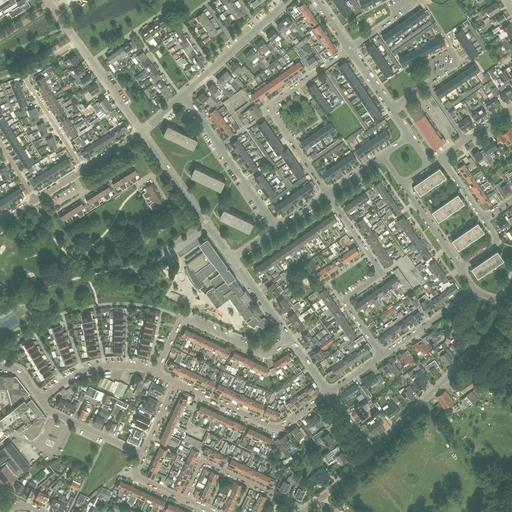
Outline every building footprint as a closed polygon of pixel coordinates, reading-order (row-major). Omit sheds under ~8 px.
[(10,11),(13,16),(15,15),(17,15),(17,14),(20,12),(19,12),(23,9),(23,10),(30,6),(26,0),(25,0),(20,0),(12,5),(11,2),(1,8),(3,11),(5,10),(6,13),(10,11)] [(229,9),(234,4),(234,3),(232,1),(233,0),(230,0),(225,4),(229,9)] [(238,9),(237,8),(235,6),(239,3),(237,1),(234,3),(234,4),(229,9),(232,14),(238,9)] [(491,15),(501,9),(496,2),(483,10),(485,14),(486,14),(489,12),(491,15)] [(294,17),(295,17),(308,8),(304,3),(296,8),(298,11),(293,15),(294,17)] [(342,12),(348,7),(345,3),(338,7),(342,12)] [(239,11),(243,8),(241,5),(237,8),(238,9),(232,14),(236,18),(235,19),(236,21),(243,16),(239,11)] [(345,17),(352,13),(348,7),(342,12),(345,17)] [(201,21),(207,17),(206,16),(204,13),(208,11),(206,8),(202,11),(203,12),(197,16),(201,21)] [(304,14),(306,16),(311,12),(308,8),(295,17),(296,18),(299,16),(299,17),(304,14)] [(468,17),(477,11),(475,8),(466,13),(468,17)] [(427,9),(424,12),(422,9),(417,12),(422,19),(426,15),(427,17),(431,14),(427,9)] [(306,23),(315,17),(311,12),(306,16),(308,19),(305,21),(306,23)] [(422,19),(417,12),(412,15),(417,22),(422,19)] [(204,26),(210,22),(209,21),(208,18),(211,16),(210,13),(206,16),(207,17),(201,21),(204,26)] [(498,15),(495,17),(496,18),(493,20),(492,19),(489,21),(488,21),(485,23),(483,24),(486,28),(491,25),(490,23),(493,21),(495,23),(496,23),(498,21),(500,24),(507,19),(503,13),(499,16),(498,15)] [(412,25),(417,22),(412,15),(407,19),(412,25)] [(287,16),(282,21),(288,27),(290,30),(295,27),(297,31),(301,28),(300,27),(299,26),(295,20),(293,22),(287,16)] [(161,28),(167,24),(169,22),(167,18),(164,20),(163,18),(158,21),(158,20),(159,19),(157,17),(155,19),(161,28)] [(312,26),(318,22),(315,17),(306,23),(308,25),(311,23),(312,26)] [(208,31),(214,27),(213,26),(211,23),(215,20),(213,18),(209,21),(210,22),(204,26),(208,31)] [(156,31),(161,28),(155,19),(153,20),(154,22),(156,22),(157,22),(152,26),(156,31)] [(412,25),(407,19),(402,22),(407,29),(412,25)] [(282,21),(277,26),(282,31),(280,33),(286,39),(288,42),(292,39),(289,36),(288,34),(291,31),(290,30),(288,27),(282,21)] [(407,29),(402,22),(398,26),(402,32),(407,29)] [(218,33),(217,32),(215,28),(218,25),(217,23),(213,26),(214,27),(208,31),(211,36),(213,35),(214,36),(218,33)] [(315,35),(323,29),(319,24),(314,28),(314,29),(312,31),(315,35)] [(500,37),(511,29),(511,27),(510,24),(503,28),(505,31),(498,35),(500,37)] [(156,31),(152,26),(148,29),(147,28),(149,26),(147,25),(145,26),(153,38),(156,36),(154,33),(156,31)] [(174,34),(176,37),(182,33),(179,29),(180,28),(181,29),(183,28),(181,25),(178,28),(175,30),(170,33),(172,36),(174,34)] [(153,38),(145,26),(143,27),(144,30),(146,29),(146,30),(141,33),(145,39),(147,42),(148,42),(153,38)] [(402,32),(398,26),(393,29),(397,36),(402,32)] [(273,29),(267,35),(272,40),(269,42),(274,48),(278,52),(282,56),(284,54),(281,50),(277,45),(279,44),(274,38),(278,35),(273,29)] [(315,35),(318,40),(326,34),(323,29),(315,35)] [(397,36),(393,29),(388,32),(393,39),(397,36)] [(511,36),(511,29),(500,37),(501,40),(508,36),(509,38),(511,36)] [(465,35),(462,30),(455,34),(458,39),(465,35)] [(393,39),(388,32),(383,36),(388,43),(390,41),(391,43),(393,41),(392,39),(393,39)] [(177,44),(180,42),(189,36),(187,34),(185,35),(186,37),(185,37),(182,33),(176,37),(175,38),(177,40),(175,41),(177,44)] [(318,40),(321,45),(330,39),(326,34),(318,40)] [(468,40),(465,35),(458,39),(462,44),(468,40)] [(180,42),(183,48),(189,44),(186,39),(187,39),(188,40),(190,38),(189,36),(180,42)] [(304,56),(304,57),(306,55),(307,54),(303,49),(301,48),(300,47),(309,41),(308,40),(306,37),(293,47),(301,58),(304,56)] [(446,44),(442,37),(437,40),(440,47),(446,44)] [(262,39),(256,45),(261,50),(261,51),(264,53),(268,49),(269,50),(270,51),(274,48),(269,42),(267,45),(262,39)] [(326,45),(328,48),(333,44),(330,39),(321,45),(323,47),(326,45)] [(440,47),(437,40),(431,42),(435,49),(440,47)] [(472,45),(470,42),(471,41),(470,40),(469,40),(468,40),(462,44),(465,49),(472,45)] [(122,41),(120,43),(126,52),(132,48),(128,42),(123,46),(123,45),(124,43),(122,41)] [(435,49),(431,42),(426,45),(430,52),(435,49)] [(511,42),(511,43),(510,44),(509,42),(503,45),(504,48),(508,45),(511,52),(511,51),(511,42)] [(126,52),(120,43),(118,44),(119,47),(121,46),(122,47),(117,50),(122,57),(123,58),(127,55),(129,58),(130,57),(126,52)] [(373,43),(366,48),(370,53),(376,48),(373,43)] [(183,48),(187,53),(196,47),(195,45),(192,46),(193,48),(192,48),(189,44),(183,48)] [(338,52),(337,49),(337,48),(335,45),(334,46),(333,44),(328,48),(320,54),(323,58),(327,56),(325,54),(329,50),(333,55),(338,52)] [(430,52),(426,45),(421,47),(424,55),(430,52)] [(468,54),(475,50),(472,45),(465,49),(468,54)] [(187,53),(191,58),(196,54),(193,50),(194,49),(196,51),(197,49),(196,47),(187,53)] [(424,55),(421,47),(415,50),(419,57),(424,55)] [(244,53),(244,54),(246,57),(247,56),(249,58),(250,58),(252,61),(257,57),(261,61),(267,68),(271,65),(264,58),(258,51),(256,53),(252,48),(249,51),(248,50),(247,50),(244,53)] [(380,53),(379,52),(376,48),(370,53),(373,57),(380,53)] [(122,57),(117,50),(113,53),(112,52),(114,50),(112,49),(110,50),(116,59),(119,57),(120,58),(122,57)] [(116,59),(110,50),(108,52),(109,54),(111,53),(111,54),(107,57),(110,63),(116,59)] [(137,60),(138,62),(150,55),(148,52),(146,53),(147,55),(146,56),(143,51),(141,52),(139,50),(135,53),(137,55),(132,59),(134,62),(137,60)] [(419,57),(415,50),(413,51),(410,53),(414,60),(419,57)] [(471,59),(478,55),(475,50),(468,54),(471,59)] [(377,62),(383,58),(380,53),(373,57),(377,62)] [(414,60),(410,53),(405,55),(408,63),(414,60)] [(194,64),(203,57),(202,55),(199,56),(200,58),(199,59),(196,54),(191,58),(194,64)] [(71,61),(74,65),(79,61),(74,55),(64,62),(65,64),(68,62),(69,63),(71,61)] [(145,66),(150,62),(147,58),(148,57),(149,59),(151,57),(150,55),(138,62),(142,68),(145,66)] [(317,57),(316,58),(314,56),(310,59),(307,55),(306,55),(304,57),(307,61),(308,60),(312,66),(318,61),(320,60),(317,57)] [(408,63),(405,55),(399,58),(403,65),(408,63)] [(196,71),(198,69),(204,65),(201,61),(202,60),(203,61),(205,59),(203,57),(194,64),(192,65),(196,71)] [(380,67),(386,63),(383,58),(377,62),(379,66),(380,67)] [(300,61),(295,64),(299,71),(304,67),(302,64),(300,61)] [(142,72),(144,74),(157,65),(156,63),(153,64),(154,66),(153,67),(150,62),(145,66),(146,69),(142,72)] [(237,62),(232,67),(235,70),(233,72),(237,77),(238,76),(242,73),(243,74),(244,73),(245,72),(250,78),(247,80),(249,82),(255,77),(248,70),(244,66),(242,67),(237,62)] [(299,71),(295,64),(293,62),(291,64),(292,66),(290,68),(294,74),(299,71)] [(342,72),(342,71),(349,67),(345,62),(339,66),(341,69),(339,71),(341,73),(342,72)] [(383,72),(390,68),(386,63),(380,67),(383,72)] [(85,69),(81,64),(74,69),(76,73),(73,75),(76,79),(84,73),(83,71),(85,69)] [(480,71),(475,64),(470,67),(475,74),(480,71)] [(157,69),(159,68),(157,65),(144,74),(146,78),(150,74),(152,77),(157,73),(154,69),(155,68),(157,69)] [(54,76),(56,80),(59,78),(50,66),(47,68),(54,76)] [(346,76),(352,72),(349,67),(342,71),(342,72),(341,73),(340,74),(342,76),(344,74),(346,76)] [(475,74),(470,67),(465,71),(470,77),(475,74)] [(39,85),(45,82),(47,80),(54,76),(47,68),(45,70),(48,75),(46,77),(43,79),(41,77),(36,80),(39,85)] [(294,74),(290,68),(285,71),(290,78),(294,74)] [(387,77),(393,73),(390,68),(383,72),(387,77)] [(506,69),(502,72),(507,80),(511,78),(506,69)] [(234,78),(227,71),(222,75),(228,81),(230,79),(232,80),(234,78)] [(290,78),(285,71),(280,75),(285,81),(290,78)] [(470,77),(465,71),(460,74),(465,81),(470,77)] [(346,76),(349,81),(355,77),(352,72),(346,76)] [(81,87),(84,85),(92,80),(88,74),(86,76),(84,73),(76,79),(76,80),(74,81),(77,85),(79,84),(81,87)] [(152,81),(153,84),(164,76),(163,74),(161,75),(161,77),(160,77),(157,73),(152,77),(154,79),(152,81)] [(465,81),(460,74),(456,77),(460,84),(465,81)] [(223,86),(228,81),(222,75),(217,80),(223,86)] [(285,81),(280,75),(275,78),(280,84),(285,81)] [(164,80),(166,78),(164,76),(153,84),(154,84),(152,85),(153,87),(155,86),(155,87),(158,85),(159,87),(165,84),(162,79),(163,78),(164,80)] [(245,85),(237,77),(235,79),(242,88),(245,85)] [(352,86),(359,82),(355,77),(349,81),(352,86)] [(460,84),(456,77),(451,81),(455,87),(460,84)] [(280,84),(275,78),(271,81),(275,88),(280,84)] [(13,90),(20,87),(18,81),(14,83),(12,80),(9,81),(10,84),(12,88),(5,90),(6,92),(6,93),(9,92),(13,90)] [(50,85),(51,85),(54,83),(52,81),(49,83),(48,82),(46,83),(45,82),(39,85),(42,90),(50,85)] [(275,88),(271,81),(266,85),(270,91),(275,88)] [(455,87),(451,81),(446,84),(450,91),(455,87)] [(489,83),(493,88),(497,95),(500,93),(496,86),(495,86),(491,81),(489,83)] [(356,91),(362,86),(359,82),(352,86),(356,91)] [(92,95),(99,90),(95,83),(88,88),(87,85),(79,91),(83,96),(90,91),(92,95)] [(311,93),(318,88),(314,83),(308,88),(311,93)] [(509,98),(511,95),(511,90),(510,88),(506,83),(501,86),(509,98)] [(159,87),(163,93),(172,87),(170,85),(168,86),(169,88),(168,88),(165,84),(159,87)] [(213,94),(211,96),(217,103),(217,102),(219,100),(216,97),(217,96),(217,95),(218,94),(216,91),(218,89),(213,84),(208,88),(213,94)] [(450,91),(446,84),(441,87),(445,94),(450,91)] [(57,88),(56,86),(52,88),(51,85),(50,85),(42,90),(45,95),(51,92),(57,88)] [(266,95),(270,91),(266,85),(261,88),(266,95)] [(331,93),(333,92),(336,90),(333,85),(330,87),(328,89),(331,93)] [(356,91),(359,96),(366,91),(362,86),(356,91)] [(505,101),(509,98),(501,86),(498,88),(502,93),(500,94),(505,101)] [(22,93),(20,87),(13,90),(16,96),(22,93)] [(167,98),(172,95),(169,90),(170,89),(171,91),(173,89),(172,87),(163,93),(167,98)] [(445,94),(441,87),(436,91),(440,98),(445,94)] [(233,95),(234,94),(231,90),(229,92),(225,88),(222,90),(229,97),(231,96),(233,95)] [(266,95),(261,88),(256,91),(261,98),(266,95)] [(315,98),(321,93),(318,88),(311,93),(315,98)] [(495,107),(500,104),(495,96),(497,95),(493,88),(490,90),(493,94),(488,97),(491,101),(495,107)] [(61,89),(53,95),(51,92),(45,95),(49,101),(54,97),(62,91),(61,89)] [(479,98),(483,105),(486,103),(480,93),(478,90),(475,92),(479,98)] [(261,98),(256,91),(251,95),(256,102),(261,98)] [(359,96),(362,101),(369,96),(366,91),(359,96)] [(208,98),(204,92),(198,97),(203,103),(206,100),(208,103),(208,102),(211,105),(209,106),(211,109),(217,105),(217,103),(211,96),(208,98)] [(25,98),(22,93),(16,96),(18,101),(25,98)] [(318,103),(325,98),(321,93),(315,98),(318,103)] [(430,102),(434,99),(431,94),(426,97),(430,102)] [(366,106),(372,101),(369,96),(362,101),(366,106)] [(61,101),(64,99),(63,97),(60,99),(59,99),(56,100),(54,97),(49,101),(52,106),(58,102),(58,103),(61,101)] [(27,104),(25,98),(18,101),(20,107),(27,104)] [(96,111),(109,102),(108,102),(109,101),(108,99),(106,99),(105,98),(95,105),(93,102),(85,107),(81,110),(83,113),(92,106),(96,111)] [(232,102),(229,98),(223,102),(228,109),(233,106),(230,103),(232,102)] [(321,107),(328,103),(325,98),(318,103),(321,107)] [(481,117),(486,113),(482,107),(481,106),(483,105),(479,98),(476,100),(479,104),(475,107),(481,117)] [(61,108),(64,106),(72,101),(71,99),(63,104),(61,101),(58,103),(58,102),(52,106),(55,111),(61,107),(61,108)] [(430,102),(434,108),(438,105),(434,99),(430,102)] [(453,106),(451,103),(450,100),(445,104),(446,106),(448,109),(453,106)] [(369,110),(376,106),(372,101),(366,106),(369,110)] [(490,111),(495,107),(491,101),(486,104),(490,111)] [(106,112),(112,108),(111,106),(112,105),(110,103),(109,103),(109,102),(96,111),(95,112),(98,117),(89,123),(91,126),(108,114),(106,112)] [(421,106),(419,102),(417,104),(417,103),(408,109),(412,115),(420,109),(419,107),(421,106)] [(465,107),(469,114),(472,112),(465,102),(463,104),(465,107)] [(325,112),(332,108),(328,103),(321,107),(325,112)] [(243,113),(240,114),(238,116),(241,120),(252,112),(256,119),(263,114),(258,108),(255,104),(252,106),(249,108),(247,109),(245,111),(243,113)] [(67,111),(73,107),(72,105),(66,109),(64,106),(61,108),(61,107),(55,111),(58,116),(64,112),(67,111)] [(213,117),(220,113),(223,110),(226,108),(224,106),(218,110),(216,107),(217,107),(217,105),(211,109),(212,110),(210,112),(213,117)] [(434,108),(438,114),(442,111),(438,105),(434,108)] [(477,120),(481,117),(475,107),(474,105),(471,107),(474,112),(472,113),(477,120)] [(369,110),(372,115),(379,111),(376,106),(369,110)] [(30,116),(37,113),(34,108),(29,110),(28,107),(26,108),(27,111),(26,111),(28,117),(30,116)] [(416,120),(424,115),(420,109),(412,115),(416,120)] [(69,114),(67,111),(64,112),(58,116),(62,121),(67,118),(73,114),(72,112),(69,114)] [(372,115),(376,120),(383,116),(379,111),(372,115)] [(438,114),(442,119),(446,116),(442,111),(438,114)] [(39,119),(37,113),(30,116),(33,121),(36,120),(37,122),(39,121),(38,119),(39,119)] [(217,122),(223,117),(220,113),(213,117),(217,122)] [(463,130),(467,126),(463,120),(459,114),(457,116),(461,121),(458,123),(463,130)] [(428,120),(424,115),(416,120),(420,126),(428,120)] [(442,119),(445,125),(450,122),(446,116),(442,119)] [(467,126),(472,123),(468,116),(463,120),(467,126)] [(72,119),(69,121),(67,118),(62,121),(65,127),(71,123),(71,124),(79,119),(78,117),(73,120),(72,119)] [(220,127),(227,122),(223,117),(217,122),(220,127)] [(117,136),(122,133),(115,122),(114,122),(113,119),(111,120),(113,123),(112,124),(115,129),(113,130),(117,136)] [(87,120),(85,122),(88,126),(80,131),(82,134),(92,128),(91,126),(89,123),(87,120)] [(122,133),(127,129),(124,124),(120,126),(118,123),(119,123),(117,120),(115,122),(122,133)] [(268,126),(265,120),(258,125),(262,130),(268,126)] [(424,132),(432,126),(428,120),(420,126),(424,132)] [(39,130),(46,128),(43,122),(40,123),(39,121),(37,122),(32,124),(33,127),(37,125),(39,130)] [(68,132),(74,128),(77,127),(83,123),(82,121),(76,125),(75,124),(72,126),(71,124),(71,123),(65,127),(68,132)] [(9,127),(6,122),(0,125),(0,126),(3,131),(9,127)] [(223,132),(230,127),(227,122),(220,127),(223,132)] [(330,122),(325,125),(331,133),(333,132),(332,130),(335,128),(330,122)] [(458,133),(450,122),(445,125),(453,136),(458,133)] [(106,142),(111,139),(104,128),(105,128),(102,124),(99,125),(102,130),(100,132),(106,142)] [(178,142),(182,132),(167,125),(163,135),(178,142)] [(331,133),(325,125),(320,129),(325,135),(327,134),(328,135),(331,133)] [(272,130),(268,126),(262,130),(265,135),(272,130)] [(428,137),(436,132),(432,126),(424,132),(428,137)] [(12,132),(9,127),(3,131),(6,136),(12,132)] [(80,131),(77,127),(74,128),(68,132),(71,137),(80,131)] [(111,139),(117,136),(113,130),(110,132),(107,127),(105,128),(104,128),(111,139)] [(227,137),(234,132),(230,127),(223,132),(227,137)] [(48,133),(46,128),(39,130),(43,138),(49,136),(47,133),(48,133)] [(325,135),(320,129),(316,132),(320,138),(325,135)] [(511,132),(510,129),(502,135),(503,138),(501,139),(504,143),(505,142),(508,146),(511,143),(511,142),(511,140),(511,132)] [(275,135),(272,130),(265,135),(268,140),(275,135)] [(390,136),(385,130),(380,133),(385,140),(390,136)] [(16,137),(12,132),(6,136),(9,141),(16,137)] [(197,139),(182,132),(178,142),(193,149),(197,139)] [(320,138),(316,132),(311,135),(315,142),(320,138)] [(441,139),(436,132),(428,137),(435,148),(444,143),(443,143),(446,141),(443,137),(441,139)] [(385,140),(380,133),(376,137),(380,143),(385,140)] [(95,150),(100,147),(93,136),(93,135),(92,134),(90,136),(94,142),(91,144),(95,150)] [(100,147),(105,143),(102,137),(99,139),(98,137),(97,137),(95,134),(93,135),(93,136),(100,147)] [(272,145),(278,140),(275,135),(268,140),(272,145)] [(315,142),(311,135),(306,139),(311,145),(315,142)] [(55,142),(53,137),(49,138),(49,136),(43,138),(43,140),(46,139),(48,145),(55,142)] [(242,144),(240,142),(243,140),(241,136),(237,138),(238,139),(231,144),(235,149),(242,144)] [(13,147),(19,142),(16,137),(9,141),(13,147)] [(380,143),(376,137),(371,140),(375,147),(380,143)] [(95,150),(91,144),(90,142),(86,144),(84,141),(83,138),(81,140),(82,142),(89,153),(95,150)] [(84,156),(89,153),(82,142),(81,140),(80,139),(75,142),(77,145),(80,143),(84,149),(80,151),(84,156)] [(311,145),(306,139),(301,142),(306,149),(311,145)] [(349,145),(347,142),(345,139),(345,140),(343,141),(344,142),(339,145),(340,147),(345,144),(347,146),(349,145)] [(282,145),(278,140),(272,145),(275,149),(282,145)] [(375,147),(371,140),(366,143),(370,150),(375,147)] [(493,141),(488,144),(494,153),(499,150),(502,155),(505,154),(500,146),(497,147),(493,141)] [(16,152),(22,148),(19,142),(13,147),(16,152)] [(57,148),(55,142),(48,145),(51,150),(55,149),(57,152),(59,151),(57,148)] [(370,150),(366,143),(361,147),(365,153),(370,150)] [(238,153),(245,149),(242,144),(235,149),(238,153)] [(488,144),(483,147),(488,155),(486,157),(490,163),(493,162),(493,161),(490,156),(494,153),(488,144)] [(281,153),(285,150),(282,145),(275,149),(279,154),(281,153)] [(365,153),(361,147),(356,150),(360,157),(365,153)] [(25,153),(22,148),(16,152),(19,157),(25,153)] [(284,158),(291,153),(287,148),(285,150),(281,153),(284,158)] [(241,158),(248,154),(248,153),(250,152),(249,150),(247,151),(245,149),(238,153),(241,158)] [(479,151),(473,154),(478,161),(480,163),(485,160),(488,165),(489,164),(490,163),(486,157),(484,158),(479,151)] [(318,157),(317,154),(315,152),(307,157),(311,162),(318,157)] [(22,162),(29,158),(25,153),(19,157),(22,162)] [(287,162),(294,158),(291,153),(284,158),(287,162)] [(356,160),(352,153),(349,155),(348,153),(346,155),(347,157),(351,163),(356,160)] [(245,163),(251,158),(248,154),(241,158),(245,163)] [(351,163),(347,157),(342,160),(346,166),(351,163)] [(462,172),(475,163),(471,157),(468,159),(471,163),(466,166),(464,164),(459,167),(459,168),(458,168),(458,169),(460,171),(461,170),(462,172)] [(32,163),(29,158),(22,162),(26,167),(32,163)] [(71,166),(66,158),(61,162),(65,169),(68,167),(71,166)] [(255,163),(251,158),(245,163),(248,168),(255,163)] [(291,167),(297,163),(294,158),(287,162),(291,167)] [(61,162),(60,160),(54,164),(55,165),(59,172),(60,172),(65,169),(61,162)] [(346,166),(342,160),(337,163),(342,170),(346,166)] [(258,168),(255,163),(248,168),(251,173),(258,168)] [(294,172),(301,168),(297,163),(291,167),(294,172)] [(342,170),(337,163),(332,167),(337,173),(342,170)] [(473,169),(472,168),(477,165),(475,163),(462,172),(464,174),(463,175),(464,177),(465,178),(466,177),(471,174),(469,171),(473,169)] [(59,172),(55,165),(50,169),(54,176),(54,175),(57,174),(58,174),(60,173),(60,172),(59,172)] [(206,183),(211,174),(196,166),(191,176),(206,183)] [(138,174),(134,167),(128,171),(135,182),(137,181),(135,176),(138,174)] [(332,177),(337,173),(332,167),(327,170),(332,177)] [(298,177),(304,173),(301,168),(294,172),(298,177)] [(432,173),(427,176),(433,185),(446,176),(440,168),(437,170),(432,173)] [(54,176),(50,169),(44,172),(49,179),(52,177),(52,178),(55,176),(54,175),(54,176)] [(332,177),(327,170),(322,173),(327,180),(332,177)] [(135,182),(128,171),(123,174),(127,181),(129,180),(133,184),(135,182)] [(469,182),(482,173),(480,171),(473,176),(472,174),(471,174),(466,177),(469,182)] [(10,177),(7,172),(1,175),(3,180),(7,178),(10,182),(11,181),(9,178),(10,177)] [(49,179),(44,172),(39,176),(43,183),(49,179)] [(258,183),(265,178),(262,173),(255,178),(258,183)] [(473,187),(478,183),(476,181),(479,179),(479,178),(483,175),(482,173),(469,182),(473,187)] [(127,181),(123,174),(117,177),(125,189),(127,188),(125,183),(127,181)] [(222,190),(226,181),(211,174),(206,183),(222,190)] [(506,182),(508,181),(504,174),(501,176),(504,180),(499,184),(500,185),(496,188),(503,197),(506,194),(506,193),(511,190),(506,182)] [(43,183),(39,176),(33,179),(37,186),(41,184),(41,185),(44,183),(43,182),(43,183)] [(433,185),(427,176),(422,180),(418,183),(415,185),(421,193),(433,185)] [(125,189),(117,177),(112,181),(113,183),(115,186),(116,188),(119,186),(122,190),(125,189)] [(282,180),(287,187),(288,188),(290,187),(292,185),(287,177),(285,179),(282,180)] [(262,188),(268,183),(265,178),(258,183),(262,188)] [(313,189),(309,183),(307,181),(305,183),(306,185),(304,186),(308,193),(313,189)] [(372,191),(369,193),(371,196),(373,194),(384,187),(381,182),(378,183),(377,181),(374,184),(373,186),(375,189),(372,191)] [(476,192),(489,183),(488,181),(483,184),(480,186),(478,183),(473,187),(472,188),(473,190),(474,191),(475,190),(476,192)] [(272,188),(268,183),(262,188),(265,192),(272,188)] [(479,197),(485,193),(483,190),(486,188),(490,185),(489,183),(476,192),(477,194),(476,195),(478,197),(479,197)] [(111,191),(107,184),(101,188),(109,199),(111,198),(109,193),(111,191)] [(144,196),(155,189),(152,184),(145,188),(146,191),(142,194),(144,196)] [(308,193),(304,186),(299,190),(304,196),(308,193)] [(384,187),(373,194),(375,196),(380,193),(382,195),(387,192),(384,187)] [(23,195),(19,188),(13,192),(17,199),(18,199),(23,195)] [(109,199),(101,188),(96,191),(100,198),(103,196),(106,200),(109,199)] [(275,193),(272,188),(265,192),(268,197),(275,193)] [(159,195),(155,189),(144,196),(145,199),(150,197),(152,199),(159,195)] [(304,196),(299,190),(294,193),(299,200),(304,196)] [(100,198),(96,191),(91,194),(98,206),(100,204),(98,199),(100,198)] [(365,192),(360,196),(368,208),(370,206),(368,203),(366,201),(369,199),(368,197),(371,196),(369,193),(367,191),(365,192)] [(483,202),(496,193),(495,191),(490,194),(490,193),(487,196),(485,193),(479,197),(483,202)] [(17,199),(13,192),(8,195),(12,202),(15,200),(15,201),(18,199),(17,199)] [(384,198),(376,203),(378,205),(391,196),(387,192),(382,195),(384,198)] [(299,200),(294,193),(289,196),(294,203),(299,200)] [(486,207),(492,203),(490,201),(494,199),(493,198),(494,197),(496,200),(499,203),(502,201),(496,193),(483,202),(486,207)] [(98,206),(91,194),(85,198),(90,205),(92,203),(96,207),(98,206)] [(451,199),(446,202),(452,211),(464,202),(458,194),(455,196),(451,199)] [(12,202),(8,195),(2,199),(7,206),(10,204),(13,203),(12,202)] [(162,200),(159,195),(152,199),(153,201),(149,205),(151,207),(162,200)] [(294,203),(289,196),(284,200),(289,206),(294,203)] [(360,196),(355,199),(359,206),(361,208),(364,206),(366,209),(368,208),(360,196)] [(391,196),(378,205),(379,208),(387,203),(389,205),(394,201),(392,198),(391,196)] [(355,199),(350,203),(355,209),(356,211),(358,214),(360,217),(365,213),(363,210),(360,212),(358,210),(356,208),(359,206),(355,199)] [(165,205),(162,200),(151,207),(152,209),(157,207),(158,210),(165,205)] [(289,206),(284,200),(279,203),(284,210),(289,206)] [(84,208),(80,201),(75,204),(82,216),(84,214),(82,209),(84,208)] [(390,208),(385,211),(387,214),(398,206),(394,201),(389,205),(390,208)] [(439,220),(452,211),(446,202),(440,206),(436,209),(433,211),(439,220)] [(284,210),(279,203),(274,207),(279,213),(284,210)] [(350,203),(345,206),(350,213),(355,209),(350,203)] [(82,216),(75,204),(69,208),(74,215),(76,213),(80,217),(82,216)] [(387,214),(384,215),(386,218),(394,213),(395,215),(401,211),(398,206),(387,214)] [(74,215),(69,208),(64,211),(71,222),(73,221),(71,216),(74,215)] [(235,225),(240,215),(225,208),(220,217),(235,225)] [(71,222),(64,211),(59,215),(63,221),(65,220),(69,224),(71,222)] [(333,214),(328,218),(332,224),(336,230),(338,228),(336,225),(339,223),(333,214)] [(255,222),(240,215),(235,225),(250,232),(255,222)] [(384,215),(381,218),(386,225),(389,222),(386,218),(384,215)] [(397,229),(407,222),(403,217),(398,220),(398,221),(395,222),(397,225),(395,227),(397,229)] [(511,225),(511,217),(507,221),(504,217),(503,218),(501,217),(500,220),(498,222),(499,223),(497,226),(500,227),(501,226),(502,228),(506,226),(508,229),(511,225)] [(328,218),(323,221),(327,228),(330,226),(331,229),(332,228),(334,231),(333,231),(336,237),(339,235),(338,233),(336,230),(332,224),(328,218)] [(359,228),(366,223),(363,218),(356,222),(359,228)] [(327,228),(323,221),(318,225),(322,231),(327,228)] [(405,231),(410,227),(411,226),(411,225),(409,223),(408,223),(407,222),(397,229),(392,232),(393,234),(398,231),(403,228),(405,231)] [(471,228),(466,231),(472,240),(484,231),(478,222),(475,225),(471,228)] [(363,233),(370,228),(366,223),(359,228),(363,233)] [(322,231),(318,225),(313,228),(317,235),(320,233),(323,238),(326,236),(322,231)] [(403,239),(414,232),(410,227),(405,231),(406,233),(402,236),(403,239)] [(313,228),(308,231),(316,243),(316,244),(321,240),(319,237),(317,235),(313,228)] [(366,237),(373,233),(370,228),(363,233),(366,237)] [(369,242),(376,238),(374,235),(376,232),(379,230),(377,228),(375,230),(375,231),(373,233),(366,237),(369,242)] [(308,231),(303,235),(307,241),(309,244),(311,247),(314,245),(314,244),(316,243),(308,231)] [(459,248),(472,240),(466,231),(460,235),(456,238),(453,240),(459,248)] [(417,237),(414,232),(403,239),(405,241),(408,239),(410,242),(412,241),(417,237)] [(304,247),(308,253),(309,253),(310,255),(312,253),(309,248),(308,249),(305,243),(307,241),(303,235),(298,238),(304,247)] [(381,239),(379,236),(376,238),(369,242),(373,247),(382,241),(381,239)] [(407,251),(421,242),(417,237),(412,241),(413,243),(408,246),(409,247),(406,248),(407,251)] [(194,273),(219,256),(220,255),(208,238),(200,244),(202,247),(185,259),(188,262),(187,263),(186,264),(187,267),(188,269),(188,271),(189,273),(191,276),(194,274),(194,273)] [(304,247),(298,238),(293,242),(299,251),(304,247)] [(384,238),(381,239),(382,241),(373,247),(376,252),(383,247),(381,245),(386,241),(386,240),(384,238)] [(299,251),(293,242),(288,245),(296,257),(298,255),(296,253),(299,251)] [(422,243),(421,242),(407,251),(406,251),(408,254),(417,248),(418,250),(424,246),(424,247),(424,246),(425,245),(423,243),(422,243)] [(346,249),(343,251),(349,260),(354,256),(350,250),(346,245),(346,244),(344,246),(346,249)] [(296,257),(288,245),(283,248),(288,255),(289,257),(292,255),(294,258),(296,257)] [(355,246),(350,250),(354,256),(359,253),(355,246)] [(427,251),(424,247),(424,246),(418,250),(420,253),(415,256),(417,259),(427,251)] [(333,247),(331,248),(334,253),(331,255),(333,257),(339,266),(344,263),(334,248),(333,247)] [(334,248),(344,263),(349,260),(343,251),(340,253),(336,247),(334,248)] [(379,257),(389,251),(388,249),(387,249),(385,250),(383,247),(376,252),(379,257)] [(288,255),(283,248),(278,252),(285,261),(287,265),(290,264),(285,257),(288,255)] [(383,262),(390,257),(388,255),(391,253),(390,252),(392,250),(390,248),(388,249),(389,251),(379,257),(383,262)] [(425,260),(431,257),(427,251),(417,259),(412,262),(414,264),(423,258),(425,260)] [(490,256),(485,259),(491,268),(504,259),(498,251),(494,253),(490,256)] [(285,261),(278,252),(273,255),(278,262),(280,265),(285,261)] [(236,279),(235,278),(236,278),(229,268),(228,269),(227,267),(228,266),(220,255),(219,256),(194,273),(194,274),(191,276),(192,277),(195,281),(199,287),(202,285),(205,290),(207,292),(207,293),(214,303),(217,307),(223,303),(223,302),(228,299),(237,312),(239,310),(241,313),(240,316),(246,319),(250,316),(252,319),(247,322),(254,328),(256,325),(257,324),(263,328),(265,326),(269,323),(264,317),(261,319),(259,317),(260,316),(260,315),(259,314),(259,313),(259,312),(258,312),(258,311),(257,310),(256,310),(255,310),(254,310),(249,303),(253,300),(246,291),(245,292),(236,279)] [(278,262),(273,255),(269,259),(273,265),(277,271),(278,272),(280,271),(275,264),(278,262)] [(328,257),(326,258),(334,270),(339,266),(333,257),(331,255),(328,257)] [(393,262),(392,260),(390,257),(383,262),(386,267),(393,262)] [(326,258),(325,259),(328,265),(325,267),(329,273),(334,270),(326,258)] [(273,265),(269,259),(264,262),(268,268),(268,269),(271,273),(273,271),(270,267),(273,265)] [(312,259),(310,260),(315,267),(317,269),(316,269),(317,270),(314,272),(312,274),(313,275),(317,281),(319,280),(324,277),(320,270),(319,268),(316,265),(312,259)] [(491,268),(485,259),(480,263),(476,266),(473,268),(479,277),(491,268)] [(423,265),(417,269),(419,272),(425,268),(425,269),(427,267),(430,271),(438,266),(435,261),(427,266),(426,263),(423,265)] [(268,268),(264,262),(259,265),(263,272),(265,274),(267,277),(269,281),(273,279),(270,275),(269,276),(265,270),(268,269),(268,268)] [(323,268),(320,270),(324,277),(329,273),(325,267),(323,264),(322,266),(323,268)] [(263,272),(259,265),(254,269),(258,275),(263,272)] [(429,280),(431,278),(442,271),(438,266),(430,271),(432,274),(427,277),(429,280)] [(440,280),(445,276),(442,271),(431,278),(433,280),(438,277),(440,280)] [(399,282),(399,283),(395,277),(390,280),(399,293),(400,294),(402,292),(398,287),(401,285),(399,282)] [(451,295),(458,290),(454,285),(450,288),(446,283),(449,281),(447,278),(442,282),(451,295)] [(397,295),(399,293),(390,280),(385,284),(389,289),(390,292),(393,290),(397,295)] [(446,298),(451,295),(442,282),(439,283),(443,289),(441,291),(442,293),(446,298)] [(270,292),(279,286),(277,283),(274,285),(273,283),(267,287),(270,292)] [(390,292),(389,289),(385,284),(380,287),(387,298),(390,296),(388,293),(390,292)] [(281,292),(283,294),(289,290),(287,288),(283,291),(279,286),(270,292),(274,297),(280,293),(281,292)] [(387,298),(380,287),(375,291),(379,296),(382,294),(385,299),(386,299),(387,301),(389,300),(387,298)] [(436,305),(441,302),(434,291),(432,288),(430,290),(433,296),(431,297),(432,300),(436,305)] [(322,298),(328,294),(324,289),(319,293),(316,295),(320,299),(322,298)] [(441,302),(446,298),(442,293),(440,294),(436,289),(434,291),(441,302)] [(281,307),(289,301),(290,301),(290,300),(287,296),(291,293),(289,290),(283,294),(284,297),(283,297),(277,302),(281,307)] [(381,305),(378,300),(380,299),(379,296),(375,291),(370,294),(379,307),(381,305)] [(323,304),(331,299),(328,294),(322,298),(320,299),(323,304)] [(379,307),(370,294),(365,298),(369,303),(371,305),(374,303),(377,308),(379,307)] [(431,308),(436,305),(432,300),(430,301),(425,294),(423,296),(425,299),(425,300),(431,308)] [(426,312),(431,308),(425,300),(421,303),(417,297),(414,299),(419,306),(421,304),(426,312)] [(367,305),(369,303),(365,298),(360,301),(368,312),(368,311),(370,310),(367,305)] [(321,309),(327,305),(329,308),(335,304),(331,299),(323,304),(317,308),(318,310),(321,309)] [(291,307),(293,309),(300,304),(298,302),(293,305),(290,301),(289,301),(281,307),(284,312),(291,307)] [(368,312),(360,301),(355,304),(359,310),(362,308),(367,315),(368,317),(371,315),(368,311),(368,312)] [(291,322),(301,315),(297,310),(302,307),(300,304),(293,309),(295,312),(294,312),(288,317),(291,322)] [(327,316),(338,309),(335,304),(329,308),(323,312),(324,314),(326,313),(327,316)] [(411,322),(416,319),(409,308),(408,306),(406,308),(409,313),(406,314),(411,322)] [(416,319),(421,315),(416,308),(414,309),(412,306),(409,308),(416,319)] [(336,318),(342,314),(338,309),(327,316),(328,316),(325,318),(326,321),(330,318),(334,316),(335,318),(336,318)] [(126,315),(123,315),(123,313),(123,311),(115,310),(115,312),(110,312),(110,319),(112,319),(122,319),(123,319),(126,319),(126,315)] [(406,325),(411,322),(406,314),(404,316),(401,311),(398,313),(400,315),(399,315),(406,325)] [(95,321),(95,318),(92,319),(91,313),(80,315),(82,323),(92,322),(95,321)] [(156,315),(147,313),(147,315),(145,315),(143,321),(153,323),(157,324),(157,321),(154,321),(156,315)] [(295,326),(303,321),(301,318),(305,315),(303,313),(301,315),(291,322),(295,326)] [(340,324),(346,320),(342,315),(337,319),(339,322),(340,324)] [(402,329),(406,325),(399,315),(397,317),(398,318),(395,320),(396,320),(402,329)] [(349,325),(346,320),(340,324),(338,325),(340,328),(337,331),(339,333),(344,329),(349,325)] [(397,332),(402,329),(396,320),(393,322),(392,320),(389,322),(397,332)] [(156,327),(153,326),(153,323),(143,321),(142,326),(152,329),(155,329),(156,327)] [(298,331),(304,327),(306,325),(303,321),(295,326),(298,331)] [(392,336),(397,332),(389,322),(387,323),(388,325),(386,327),(392,336)] [(306,342),(312,337),(310,335),(313,333),(311,330),(315,327),(313,324),(307,329),(309,331),(302,336),(306,342)] [(61,328),(60,325),(51,328),(53,334),(62,330),(63,330),(62,327),(61,328)] [(353,330),(349,325),(344,329),(346,332),(341,336),(342,338),(345,336),(353,330)] [(155,331),(152,331),(152,329),(142,326),(141,332),(151,334),(154,335),(155,331)] [(387,339),(392,336),(386,327),(383,329),(382,327),(379,329),(387,339)] [(185,346),(186,345),(191,332),(189,331),(186,329),(183,335),(182,334),(180,338),(184,340),(180,349),(183,350),(185,346)] [(382,343),(387,339),(379,329),(377,330),(381,335),(378,337),(382,343)] [(64,336),(65,335),(68,334),(67,332),(63,333),(62,330),(53,334),(55,339),(64,336)] [(351,339),(356,335),(353,330),(345,336),(348,341),(350,339),(351,339)] [(437,333),(435,330),(428,335),(430,339),(428,340),(433,347),(437,344),(436,342),(441,338),(440,337),(442,335),(441,334),(442,333),(441,331),(440,332),(439,331),(437,333)] [(153,341),(154,337),(150,336),(151,334),(141,332),(140,338),(150,340),(153,341)] [(194,341),(197,334),(193,333),(191,332),(186,345),(188,346),(189,342),(190,342),(191,339),(194,341)] [(458,352),(464,348),(463,346),(466,344),(459,332),(453,336),(456,341),(452,344),(458,352)] [(197,350),(203,337),(201,336),(197,334),(194,341),(197,342),(195,345),(196,345),(195,349),(197,350)] [(309,347),(318,340),(315,335),(312,337),(306,342),(309,347)] [(66,341),(69,340),(69,337),(65,338),(64,336),(55,339),(57,344),(66,341)] [(205,346),(208,340),(204,338),(203,337),(197,350),(199,351),(200,347),(201,348),(203,345),(205,346)] [(319,346),(324,342),(327,340),(325,337),(322,339),(317,344),(319,346)] [(364,354),(369,351),(365,344),(362,346),(360,343),(359,343),(358,342),(362,339),(360,337),(355,340),(360,348),(364,354)] [(26,350),(35,345),(38,343),(36,341),(33,343),(30,338),(23,342),(24,342),(25,344),(23,345),(26,350)] [(152,346),(153,342),(149,342),(150,340),(140,338),(139,343),(148,345),(152,346)] [(211,349),(214,342),(212,342),(212,341),(208,340),(205,346),(208,347),(211,349)] [(348,344),(346,340),(338,345),(341,349),(348,344)] [(66,341),(57,344),(59,350),(68,346),(69,346),(68,343),(67,344),(66,341)] [(212,353),(214,350),(216,351),(219,345),(216,343),(214,342),(211,349),(209,351),(210,351),(208,355),(210,356),(212,353)] [(421,346),(418,342),(417,342),(415,342),(414,343),(414,345),(412,346),(417,352),(420,350),(422,355),(428,351),(424,344),(421,346)] [(151,352),(151,348),(148,347),(148,345),(139,343),(137,349),(147,351),(151,352)] [(358,358),(364,354),(360,348),(357,350),(356,348),(355,348),(351,343),(349,345),(354,352),(355,352),(358,356),(357,357),(358,358)] [(29,355),(39,349),(41,348),(39,346),(36,348),(35,345),(26,350),(29,355)] [(219,360),(225,348),(223,347),(223,346),(219,345),(216,351),(219,352),(218,355),(218,356),(217,359),(219,360)] [(353,362),(358,358),(357,357),(358,356),(355,352),(354,352),(349,345),(347,346),(350,350),(349,351),(349,352),(347,353),(349,356),(353,362)] [(70,352),(74,350),(73,348),(69,349),(68,346),(59,350),(61,355),(70,352)] [(125,355),(125,350),(122,350),(122,347),(114,347),(112,347),(112,353),(119,353),(119,355),(125,355)] [(174,370),(181,355),(182,352),(173,347),(171,350),(178,354),(176,360),(175,359),(173,362),(171,361),(170,362),(169,365),(168,367),(171,369),(172,369),(174,370)] [(226,359),(231,350),(227,348),(227,349),(225,348),(219,360),(216,366),(219,367),(223,358),(226,359)] [(444,351),(445,353),(440,356),(440,358),(445,365),(446,364),(446,366),(450,363),(449,362),(452,360),(449,356),(452,354),(448,348),(444,351)] [(32,360),(41,355),(44,353),(42,351),(41,351),(39,349),(29,355),(32,360)] [(149,359),(150,354),(147,353),(147,351),(137,349),(137,350),(138,350),(137,355),(139,355),(139,356),(140,356),(141,355),(143,356),(142,358),(149,359)] [(325,356),(326,355),(326,356),(330,354),(328,350),(327,351),(325,353),(324,352),(323,351),(322,352),(320,349),(314,353),(319,360),(325,356)] [(70,352),(61,355),(63,360),(72,357),(75,356),(74,353),(71,354),(70,352)] [(183,363),(180,362),(183,356),(184,353),(182,352),(181,355),(174,370),(176,371),(175,371),(179,373),(182,367),(183,363)] [(231,373),(240,355),(238,354),(234,352),(231,358),(234,359),(233,363),(229,372),(231,373)] [(297,369),(290,360),(293,358),(291,356),(292,355),(291,353),(290,353),(289,353),(289,352),(285,355),(284,356),(291,368),(294,371),(296,375),(301,371),(299,368),(297,369)] [(348,366),(353,362),(349,356),(346,358),(344,355),(342,352),(339,353),(342,358),(348,366)] [(407,357),(404,353),(401,354),(400,354),(396,357),(398,360),(398,362),(400,362),(402,366),(408,362),(410,364),(414,361),(410,355),(407,357)] [(44,360),(47,358),(45,355),(42,357),(41,355),(32,360),(35,365),(44,360)] [(243,363),(246,357),(242,355),(242,356),(240,355),(231,373),(235,374),(237,370),(237,368),(238,365),(239,366),(240,362),(243,363)] [(291,368),(284,356),(282,358),(282,357),(278,360),(279,360),(282,365),(285,369),(287,367),(291,373),(294,371),(291,368)] [(342,370),(348,366),(342,358),(340,359),(338,358),(336,356),(334,358),(338,363),(341,367),(340,368),(342,370)] [(78,363),(77,358),(73,360),(72,357),(63,360),(65,366),(71,363),(72,365),(75,364),(78,363)] [(248,366),(251,360),(249,359),(246,357),(243,363),(245,364),(245,365),(248,366)] [(338,363),(334,358),(332,359),(334,362),(330,364),(336,373),(342,370),(340,368),(341,367),(338,363)] [(331,377),(336,373),(330,364),(330,365),(326,359),(321,363),(323,365),(325,364),(329,369),(327,371),(331,377)] [(47,365),(47,364),(46,362),(45,362),(44,360),(35,365),(38,370),(47,365)] [(254,368),(257,362),(253,361),(251,360),(248,366),(247,369),(245,372),(247,373),(249,370),(250,370),(250,371),(251,372),(252,371),(254,368)] [(282,365),(279,360),(277,361),(273,363),(276,367),(277,369),(280,367),(284,374),(287,372),(285,369),(282,365)] [(433,376),(439,373),(436,368),(439,366),(435,360),(425,366),(428,371),(429,370),(433,376)] [(381,366),(387,375),(392,371),(396,376),(400,373),(393,362),(391,364),(389,361),(381,366)] [(190,378),(193,372),(190,370),(192,367),(191,367),(193,364),(192,363),(190,362),(189,366),(185,375),(187,376),(190,378)] [(201,383),(204,377),(206,373),(203,372),(207,363),(204,362),(203,365),(202,368),(200,371),(199,374),(196,380),(198,381),(201,383)] [(259,371),(262,365),(260,364),(257,362),(254,368),(256,370),(255,373),(256,373),(252,381),(254,382),(257,378),(256,378),(258,374),(259,371)] [(196,380),(199,374),(200,371),(202,368),(203,365),(201,364),(198,370),(197,370),(196,371),(194,370),(193,372),(190,378),(194,380),(194,379),(196,380)] [(41,375),(49,369),(53,368),(51,365),(48,367),(47,365),(38,370),(41,375)] [(189,366),(187,365),(186,365),(185,368),(182,367),(179,373),(183,374),(185,375),(189,366)] [(267,370),(268,368),(264,366),(262,365),(259,371),(262,373),(262,372),(265,374),(268,375),(269,372),(267,370)] [(212,388),(215,382),(213,381),(214,378),(217,371),(218,371),(219,370),(216,368),(213,373),(211,377),(210,379),(207,385),(209,386),(209,387),(212,388)] [(54,376),(57,374),(54,370),(51,372),(49,369),(41,375),(43,374),(46,379),(50,376),(52,377),(54,376)] [(419,390),(426,385),(425,383),(428,382),(420,370),(414,374),(417,379),(413,382),(416,386),(415,386),(415,387),(415,388),(416,389),(417,390),(418,389),(419,390)] [(229,378),(230,375),(224,372),(220,379),(224,381),(226,377),(229,378)] [(361,381),(364,385),(361,387),(363,390),(367,395),(368,395),(370,397),(372,396),(367,388),(375,383),(377,385),(384,380),(380,374),(375,377),(372,373),(361,381)] [(227,395),(230,389),(228,388),(229,385),(230,381),(231,382),(233,376),(230,375),(229,378),(227,383),(222,392),(224,393),(224,394),(227,395)] [(8,390),(13,390),(13,376),(5,376),(5,385),(4,390),(8,390)] [(127,385),(119,382),(115,381),(114,383),(102,376),(98,385),(122,397),(127,385)] [(134,393),(139,396),(145,383),(142,382),(143,379),(136,376),(132,385),(137,388),(134,393)] [(207,385),(210,379),(207,378),(204,377),(201,383),(205,385),(205,384),(207,385)] [(233,398),(241,382),(242,380),(237,378),(236,380),(239,381),(235,388),(234,387),(233,390),(230,389),(227,395),(231,397),(233,398)] [(476,385),(471,378),(459,386),(464,393),(476,385)] [(314,391),(315,390),(314,388),(311,385),(309,381),(306,384),(304,380),(302,382),(310,393),(311,392),(312,392),(313,392),(314,391)] [(227,383),(224,381),(222,385),(219,384),(216,390),(220,392),(222,392),(227,383)] [(305,397),(308,395),(308,394),(310,393),(302,382),(301,381),(299,383),(302,387),(299,389),(305,397)] [(239,401),(241,395),(239,393),(241,390),(240,390),(243,383),(241,382),(233,398),(235,399),(239,401)] [(161,394),(163,388),(155,384),(153,388),(150,386),(148,392),(153,395),(154,395),(155,392),(161,394)] [(343,393),(347,399),(360,390),(356,384),(343,393)] [(406,403),(414,397),(411,394),(413,392),(409,385),(404,388),(406,391),(401,394),(406,403)] [(244,403),(252,387),(250,386),(246,393),(244,396),(241,395),(239,401),(242,402),(244,403)] [(86,395),(101,401),(105,393),(90,387),(86,395)] [(250,406),(253,400),(250,399),(252,395),(251,395),(254,388),(252,387),(244,403),(246,404),(250,406)] [(301,399),(305,397),(299,389),(296,391),(294,388),(292,389),(300,400),(301,399)] [(300,400),(292,389),(290,391),(292,394),(292,395),(293,397),(291,399),(291,398),(295,404),(298,402),(300,400)] [(0,441),(14,431),(15,430),(19,435),(31,441),(38,435),(47,418),(36,405),(28,395),(26,391),(13,390),(8,390),(11,407),(13,408),(4,416),(0,418),(0,441)] [(367,395),(363,390),(361,392),(363,395),(359,398),(360,400),(364,397),(367,395)] [(445,408),(454,402),(446,390),(437,397),(445,408)] [(73,413),(76,405),(79,400),(81,401),(85,393),(82,391),(78,399),(73,397),(71,403),(68,410),(73,413)] [(478,398),(472,391),(461,400),(467,407),(478,398)] [(158,401),(152,398),(153,395),(148,392),(147,392),(145,395),(149,397),(146,402),(154,406),(155,406),(157,405),(158,403),(157,401),(158,401)] [(105,393),(101,401),(107,404),(108,400),(111,401),(112,400),(113,397),(105,393)] [(191,400),(188,399),(189,395),(184,393),(182,396),(180,400),(179,402),(188,406),(194,409),(197,403),(194,402),(192,405),(189,404),(190,403),(189,403),(191,400)] [(295,404),(291,398),(287,393),(285,395),(284,395),(286,398),(284,399),(285,400),(284,400),(290,408),(293,405),(295,404)] [(60,398),(57,405),(62,408),(65,401),(67,398),(68,395),(65,394),(64,394),(63,396),(62,395),(61,399),(60,398)] [(255,408),(261,396),(259,395),(258,398),(257,398),(255,401),(253,400),(250,406),(253,408),(253,407),(255,408)] [(261,411),(264,405),(261,404),(264,397),(261,396),(255,408),(257,409),(261,411)] [(356,407),(354,409),(362,419),(368,415),(361,406),(368,401),(365,397),(354,404),(356,407)] [(68,410),(71,403),(65,401),(62,408),(68,410)] [(393,401),(392,401),(382,408),(378,404),(376,405),(380,410),(381,412),(384,416),(387,415),(389,418),(400,410),(393,401)] [(78,416),(85,419),(89,412),(86,411),(89,404),(85,402),(82,409),(81,409),(78,416)] [(153,408),(154,406),(146,402),(143,407),(139,406),(138,409),(139,409),(144,412),(146,409),(152,412),(153,411),(154,409),(153,408)] [(194,409),(188,406),(179,402),(178,404),(177,403),(175,406),(176,407),(182,410),(184,407),(184,408),(187,409),(187,408),(188,409),(193,411),(194,409)] [(103,416),(102,418),(104,419),(103,421),(106,422),(110,412),(107,411),(109,408),(103,405),(102,409),(101,408),(99,413),(103,415),(103,416)] [(201,421),(203,417),(204,414),(207,408),(205,407),(201,405),(199,411),(202,413),(200,416),(199,420),(201,421)] [(272,405),(272,406),(269,405),(268,407),(267,407),(265,413),(268,415),(268,414),(270,415),(273,409),(275,406),(273,405),(272,405)] [(277,416),(279,417),(281,413),(276,411),(276,410),(277,407),(275,406),(273,409),(270,415),(272,416),(276,418),(277,416)] [(182,414),(184,411),(182,410),(176,407),(175,407),(174,408),(173,410),(175,411),(174,413),(189,420),(190,418),(184,415),(182,414)] [(208,419),(213,411),(209,409),(207,408),(204,414),(207,416),(206,418),(208,419)] [(380,412),(377,408),(370,412),(373,416),(380,412)] [(137,418),(147,423),(150,418),(143,414),(144,412),(139,409),(138,412),(139,413),(137,418)] [(211,428),(218,413),(216,413),(216,412),(213,411),(208,419),(208,420),(210,421),(210,422),(211,423),(210,425),(209,425),(208,428),(206,427),(205,429),(209,431),(211,428)] [(384,422),(383,422),(386,420),(384,416),(381,412),(375,416),(378,420),(368,427),(370,431),(369,432),(371,434),(373,434),(376,432),(376,431),(383,426),(381,424),(384,422)] [(188,422),(189,420),(174,413),(173,415),(171,414),(170,417),(170,418),(171,418),(177,421),(179,422),(180,420),(182,421),(182,420),(188,422)] [(221,422),(224,416),(220,414),(218,413),(211,428),(213,429),(215,425),(219,426),(221,422)] [(320,420),(320,419),(319,417),(318,417),(316,415),(311,419),(310,417),(305,420),(308,424),(311,422),(313,424),(313,425),(316,423),(317,423),(317,422),(320,420)] [(101,427),(103,421),(104,419),(102,418),(97,416),(93,423),(101,427)] [(223,423),(222,426),(223,426),(220,432),(222,433),(229,419),(227,418),(227,417),(224,416),(221,422),(223,423)] [(105,428),(112,431),(115,424),(112,422),(114,419),(111,417),(109,421),(105,428)] [(147,423),(137,418),(136,418),(134,423),(132,422),(131,425),(136,428),(138,425),(144,428),(147,423)] [(176,424),(177,421),(171,418),(169,422),(170,422),(169,424),(175,427),(178,428),(181,430),(186,432),(186,430),(179,426),(179,425),(176,424)] [(232,427),(235,421),(231,419),(231,420),(229,419),(222,433),(224,434),(227,429),(228,429),(229,426),(232,427)] [(233,439),(240,424),(238,423),(235,421),(232,427),(235,428),(233,432),(234,432),(231,438),(233,439)] [(174,430),(175,427),(169,424),(168,426),(166,430),(172,432),(173,430),(174,430)] [(243,432),(246,426),(242,425),(240,424),(233,439),(235,440),(238,434),(239,434),(240,431),(243,432)] [(310,432),(308,430),(304,424),(302,426),(307,434),(310,432)] [(291,430),(298,440),(304,436),(297,426),(291,430)] [(137,445),(140,438),(142,432),(134,428),(132,434),(131,434),(128,441),(137,445)] [(252,437),(255,431),(253,430),(250,428),(247,434),(250,435),(250,436),(252,437)] [(171,435),(172,432),(166,430),(164,433),(165,433),(164,435),(180,443),(181,440),(171,435)] [(258,439),(261,433),(257,432),(255,431),(252,437),(255,438),(256,438),(258,439)] [(262,446),(266,436),(264,435),(265,435),(261,433),(258,439),(261,441),(259,445),(262,446)] [(323,437),(328,445),(334,441),(331,437),(328,433),(326,434),(321,438),(317,433),(312,437),(316,442),(321,439),(321,438),(323,437)] [(180,443),(164,435),(163,437),(162,437),(162,438),(162,437),(161,438),(160,440),(161,440),(161,441),(167,443),(168,441),(178,445),(180,443)] [(279,446),(288,458),(291,456),(286,449),(292,445),(285,435),(279,439),(282,444),(279,446)] [(269,445),(272,439),(268,437),(266,436),(262,446),(260,449),(263,450),(264,446),(268,448),(269,445)] [(17,477),(30,466),(11,442),(5,447),(3,448),(0,450),(0,462),(5,459),(7,461),(5,462),(7,464),(13,472),(17,477)] [(220,460),(226,448),(228,443),(226,442),(222,450),(221,450),(220,453),(217,452),(214,458),(218,460),(218,459),(220,460)] [(214,458),(217,452),(214,451),(216,448),(215,447),(217,444),(215,443),(213,445),(214,445),(209,455),(211,456),(214,458)] [(214,445),(213,445),(211,444),(210,446),(207,444),(203,453),(207,454),(209,455),(214,445)] [(168,450),(167,450),(167,449),(161,446),(161,447),(160,447),(159,449),(160,450),(159,450),(160,450),(159,452),(169,457),(170,454),(167,453),(168,450)] [(198,455),(200,451),(194,448),(192,451),(183,447),(182,450),(184,451),(196,457),(197,455),(198,455)] [(226,463),(228,457),(225,456),(227,453),(226,453),(228,449),(226,448),(220,460),(222,461),(222,462),(226,463)] [(337,457),(342,464),(347,460),(344,455),(343,453),(341,452),(336,455),(333,451),(332,450),(324,456),(329,463),(337,457)] [(194,463),(196,459),(195,459),(196,457),(184,451),(183,453),(186,455),(190,457),(188,460),(194,463)] [(171,458),(169,457),(159,452),(158,454),(156,458),(162,461),(163,458),(166,459),(167,459),(170,460),(171,458)] [(246,473),(252,460),(254,455),(249,452),(248,454),(252,456),(248,463),(247,462),(246,466),(244,465),(241,471),(244,472),(246,473)] [(114,464),(111,462),(110,464),(118,470),(127,456),(122,453),(114,464)] [(193,466),(194,463),(188,460),(187,462),(184,461),(183,461),(179,460),(181,456),(178,455),(175,461),(191,468),(192,466),(193,466)] [(288,458),(285,460),(288,464),(294,460),(291,456),(288,458)] [(322,464),(316,456),(314,458),(320,466),(322,464)] [(239,460),(238,460),(235,459),(236,458),(233,457),(229,465),(233,467),(235,468),(239,460)] [(161,464),(161,463),(162,461),(156,458),(154,461),(155,461),(154,464),(160,466),(162,467),(166,469),(166,470),(169,471),(170,469),(163,465),(161,464)] [(241,471),(244,465),(241,463),(242,460),(239,459),(238,460),(239,460),(235,468),(237,469),(241,471)] [(252,476),(255,470),(254,470),(256,467),(252,465),(254,461),(252,460),(246,473),(248,474),(252,476)] [(189,474),(191,470),(190,470),(191,468),(175,461),(174,463),(181,466),(182,467),(181,470),(189,474)] [(7,480),(10,484),(17,478),(17,477),(13,472),(7,464),(0,468),(0,481),(1,481),(3,484),(5,482),(7,480)] [(157,471),(158,469),(159,469),(160,466),(154,464),(153,466),(151,465),(150,467),(150,469),(151,469),(157,472),(157,471)] [(269,483),(276,467),(276,466),(274,465),(270,473),(269,472),(268,476),(266,475),(263,481),(266,483),(267,482),(269,483)] [(274,486),(277,480),(274,479),(276,476),(275,475),(278,468),(276,467),(269,483),(268,484),(268,485),(273,487),(274,486)] [(308,479),(313,485),(321,478),(324,482),(330,476),(322,467),(308,479)] [(166,476),(160,473),(157,472),(151,469),(150,471),(148,474),(154,477),(155,478),(156,475),(158,476),(159,476),(162,477),(160,480),(164,482),(166,476)] [(189,477),(189,475),(189,474),(181,470),(179,469),(178,472),(174,471),(173,473),(177,475),(180,476),(186,479),(187,477),(188,477),(189,477)] [(257,478),(260,472),(258,471),(257,471),(255,470),(252,476),(255,477),(257,478)] [(287,492),(290,486),(291,484),(295,486),(298,480),(299,476),(294,470),(291,477),(290,476),(289,477),(287,482),(284,481),(280,489),(287,492)] [(219,475),(212,472),(209,478),(216,481),(219,475)] [(263,473),(260,472),(257,478),(259,479),(263,481),(266,475),(263,474),(263,473)] [(51,476),(49,474),(38,482),(40,485),(51,476)] [(184,485),(185,481),(186,479),(180,476),(179,479),(178,482),(177,481),(177,482),(183,485),(184,485)] [(182,486),(183,485),(177,482),(171,479),(168,477),(165,483),(169,484),(170,481),(173,483),(176,485),(175,488),(181,490),(183,487),(182,486)] [(16,487),(15,489),(21,491),(23,487),(24,485),(21,484),(24,479),(22,478),(21,480),(19,479),(18,482),(17,482),(16,485),(17,486),(16,487)] [(213,488),(216,481),(209,478),(206,485),(213,488)] [(72,481),(70,486),(73,488),(77,490),(80,485),(76,483),(72,481)] [(119,497),(123,490),(125,484),(124,483),(124,482),(120,481),(120,483),(117,481),(115,487),(119,489),(118,491),(119,492),(117,496),(119,497)] [(34,484),(30,482),(25,489),(27,490),(25,493),(31,496),(34,489),(32,488),(34,484)] [(240,493),(243,486),(236,483),(233,490),(240,493)] [(128,492),(131,486),(127,484),(127,485),(125,484),(123,490),(119,497),(121,498),(123,494),(124,494),(126,491),(128,492)] [(210,495),(213,488),(206,485),(205,485),(205,486),(204,488),(202,492),(210,495)] [(305,487),(303,486),(301,485),(295,497),(302,500),(306,491),(303,490),(305,487)] [(130,503),(137,489),(135,488),(131,486),(128,492),(131,493),(127,502),(130,503)] [(36,498),(40,500),(44,494),(41,493),(43,489),(41,488),(39,492),(39,491),(36,498)] [(237,500),(240,493),(233,490),(229,488),(228,490),(230,490),(227,495),(228,495),(237,500)] [(140,497),(142,491),(139,489),(139,490),(137,489),(130,503),(129,506),(131,507),(132,504),(135,498),(136,499),(137,496),(140,497)] [(145,500),(148,494),(146,493),(142,491),(140,497),(142,498),(142,499),(145,500)] [(48,496),(50,493),(48,492),(46,495),(44,494),(40,500),(45,503),(48,496)] [(207,502),(210,495),(202,492),(199,499),(207,502)] [(86,496),(81,493),(76,502),(82,505),(86,496)] [(264,504),(267,497),(260,494),(258,493),(256,497),(256,498),(257,500),(257,501),(264,504)] [(151,502),(154,496),(150,495),(148,494),(145,500),(144,503),(142,507),(141,509),(143,510),(146,505),(148,501),(151,502)] [(62,511),(66,504),(63,503),(64,501),(63,500),(65,496),(63,495),(61,499),(59,501),(56,508),(62,511)] [(234,506),(237,500),(228,495),(225,502),(227,503),(234,506)] [(150,511),(153,511),(159,499),(157,499),(157,498),(154,496),(151,502),(154,504),(152,507),(150,511)] [(56,508),(59,501),(61,499),(59,498),(57,500),(53,498),(50,505),(56,508)] [(161,500),(159,499),(153,511),(156,511),(157,510),(158,510),(159,506),(162,508),(165,502),(161,500)] [(261,511),(264,504),(257,501),(254,508),(252,511),(255,511),(256,510),(258,511),(258,510),(261,511)] [(171,511),(174,507),(172,506),(172,505),(169,503),(165,511),(168,511),(167,511),(171,511)] [(228,511),(231,511),(234,506),(227,503),(223,510),(228,511)]
